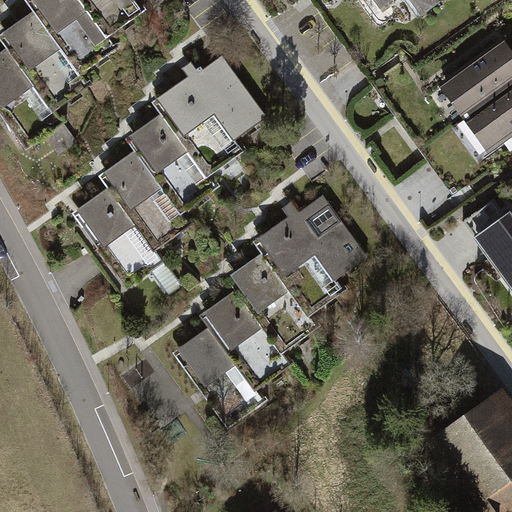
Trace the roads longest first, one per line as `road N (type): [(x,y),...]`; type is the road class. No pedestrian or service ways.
road 1 (residential): [(511,376),(236,0)]
road 2 (residential): [(131,511),(73,373),(0,231)]
